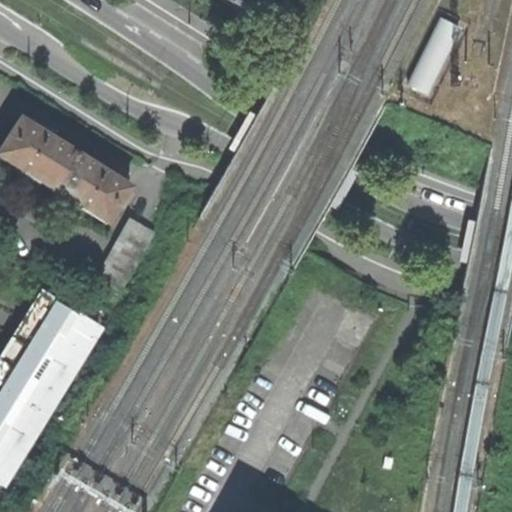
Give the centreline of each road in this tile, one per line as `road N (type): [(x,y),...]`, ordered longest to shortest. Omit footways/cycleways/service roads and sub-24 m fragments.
road 1 (primary): [(0,23),(123,98),(221,140),(400,239),(511,269)]
road 2 (primary): [(511,231),(415,205),(358,177),(86,0)]
